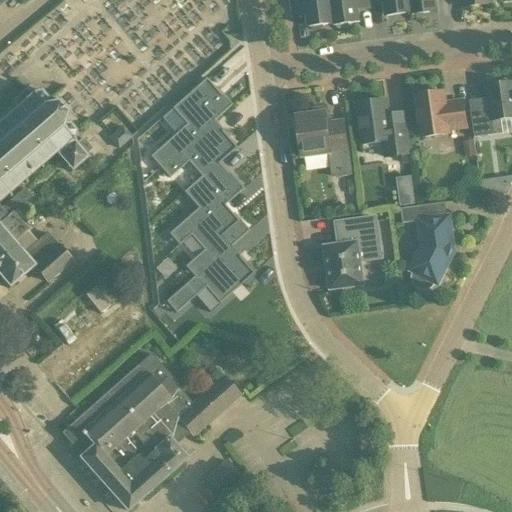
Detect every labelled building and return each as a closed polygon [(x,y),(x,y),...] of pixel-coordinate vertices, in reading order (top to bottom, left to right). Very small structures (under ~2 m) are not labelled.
[(323,28),(323,26),(333,24),(333,26),(334,26),(330,0),(290,0),(293,18),(307,16),(308,28),(311,28),(311,30),(313,31),(322,30),(323,28)] [(348,27),(348,24),(359,23),(358,11),(370,9),(368,0),(330,0),(334,26),(336,26),(337,28),(339,30),(347,29),(348,27)] [(371,0),(372,6),(384,4),(386,17),(411,13),(411,16),(412,16),(409,0),(371,0)] [(409,0),(412,16),(438,12),(435,0),(409,0)] [(490,0),(461,0),(463,8),(491,4),(490,0)] [(502,135),(500,121),(511,119),(511,83),(486,87),(492,136),(502,135)] [(0,212),(2,211),(0,208),(0,200),(6,196),(8,198),(11,196),(9,193),(23,182),(24,184),(27,182),(25,180),(38,169),(40,171),(43,169),(41,166),(54,155),(57,158),(58,157),(70,171),(69,173),(74,173),(74,170),(87,159),(89,159),(90,156),(87,156),(85,154),(91,149),(83,139),(77,144),(75,142),(76,141),(73,137),(75,132),(77,132),(77,130),(74,130),(71,126),(71,124),(69,122),(67,125),(63,125),(66,115),(68,115),(69,112),(65,112),(58,104),(60,100),(56,99),(55,103),(44,104),(45,100),(48,100),(48,98),(46,98),(41,93),(42,91),(40,90),(39,92),(33,93),(30,90),(28,92),(30,94),(25,89),(24,91),(13,100),(18,105),(17,106),(15,103),(12,106),(14,108),(1,120),(0,118),(0,212)] [(177,137),(160,152),(169,162),(203,132),(204,133),(221,117),(206,100),(205,101),(196,91),(162,121),(177,137)] [(449,130),(467,128),(464,102),(445,104),(444,93),(416,96),(422,138),(449,134),(449,130)] [(362,145),(381,143),(383,160),(401,157),(402,165),(413,163),(408,124),(390,126),(386,100),(357,105),(362,145)] [(302,158),(328,155),(332,179),(352,176),(348,151),(344,121),(332,123),(332,120),(326,121),(325,109),(318,110),(319,115),(297,118),(302,158)] [(169,162),(151,179),(160,189),(178,174),(191,189),(192,189),(208,175),(208,176),(225,160),(217,150),(218,149),(204,133),(203,132),(169,162)] [(188,220),(170,236),(180,247),(213,217),(214,218),(233,201),(218,184),(216,185),(208,176),(208,175),(192,189),(191,189),(174,204),(188,220)] [(403,207),(418,205),(414,176),(399,178),(403,207)] [(511,187),(511,177),(498,179),(501,196),(508,195),(511,187)] [(453,248),(449,217),(426,220),(424,206),(400,210),(402,223),(418,221),(422,248),(410,272),(413,273),(411,280),(413,286),(418,290),(425,291),(431,289),(435,284),(438,286),(452,257),(450,256),(451,248),(453,248)] [(6,216),(4,213),(2,211),(0,212),(0,280),(7,289),(33,267),(45,282),(70,261),(46,233),(36,241),(11,212),(6,216)] [(194,262),(176,278),(185,288),(185,289),(220,258),(221,258),(238,243),(223,226),(222,227),(214,218),(213,217),(180,247),(194,262)] [(339,246),(325,248),(330,290),(344,288),(345,293),(360,291),(359,286),(363,286),(360,262),(381,259),(375,218),(338,223),(336,224),(339,246)] [(175,298),(168,304),(177,315),(195,299),(209,315),(243,286),(234,276),(236,275),(221,258),(220,258),(185,289),(185,288),(174,298),(175,298)] [(125,511),(128,509),(130,511),(131,511),(136,511),(140,507),(136,502),(186,459),(168,438),(182,426),(192,437),(212,420),(240,395),(223,376),(191,404),(176,387),(150,355),(139,365),(64,431),(83,453),(78,457),(125,511)] [(216,503),(217,504),(244,480),(226,460),(199,484),(216,503)]
